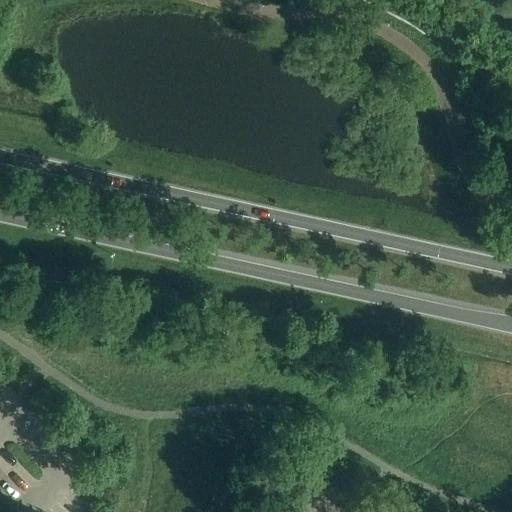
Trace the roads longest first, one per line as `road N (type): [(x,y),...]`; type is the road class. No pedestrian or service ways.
road 1 (primary): [(511,269),(0,157)]
road 2 (primary): [(0,216),(511,327)]
